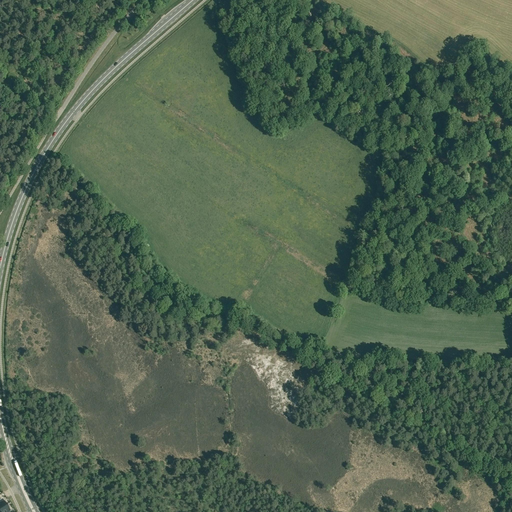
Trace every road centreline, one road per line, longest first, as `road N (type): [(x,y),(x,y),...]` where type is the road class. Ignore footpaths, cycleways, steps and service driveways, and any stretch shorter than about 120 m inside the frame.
road 1 (secondary): [(0,270),(22,196),(64,124),(194,0)]
road 2 (unclassified): [(53,122),(144,0)]
